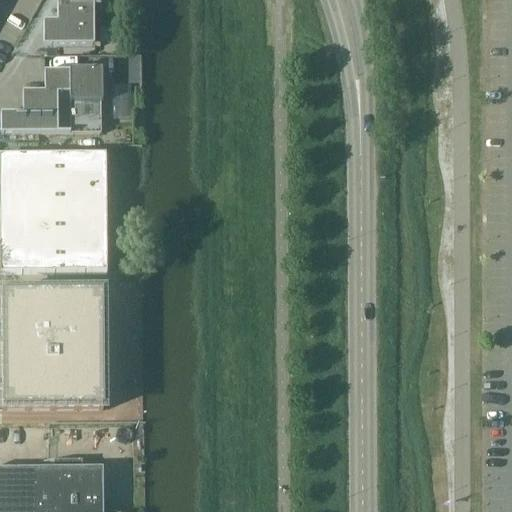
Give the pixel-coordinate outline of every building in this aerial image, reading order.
[(49,48),(99,48),(98,0),(69,0),(69,1),(56,1),(56,24),(49,24),(49,48)] [(0,128),(0,137),(100,136),(99,74),(44,74),(44,95),(22,95),(22,116),(0,116),(0,128)] [(1,231),(0,233),(0,254),(0,256),(1,257),(2,258),(3,259),(4,261),(5,261),(8,263),(10,264),(10,276),(101,275),(100,158),(0,158),(0,165),(0,164),(0,226),(1,226),(1,231)] [(1,297),(1,412),(1,413),(102,413),(101,296),(1,297)] [(101,511),(101,471),(0,471),(0,511),(101,511)]
